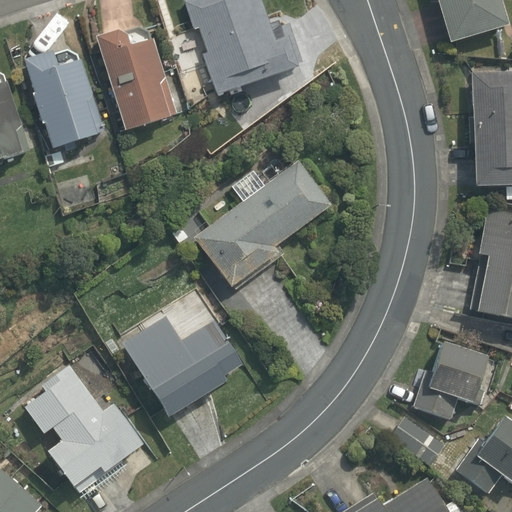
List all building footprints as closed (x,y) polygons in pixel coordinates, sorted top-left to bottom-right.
[(205,0),(188,6),(198,38),(208,35),(216,61),(207,64),(221,110),(312,81),(301,47),(284,53),(266,0),(205,0)] [(442,0),(460,58),(511,42),(511,10),(509,0),(442,0)] [(182,129),(157,51),(140,56),(134,37),(100,48),(131,145),(182,129)] [(61,56),(31,65),(42,100),(37,102),(50,143),(56,141),(62,160),(110,145),(99,110),(105,109),(92,67),(67,75),(61,56)] [(10,69),(0,71),(0,180),(40,168),(10,69)] [(511,85),(475,87),(480,196),(511,194),(511,85)] [(302,166),(197,248),(236,298),(286,258),(282,253),(337,210),(302,166)] [(511,329),(511,227),(490,224),(483,267),(475,266),(467,313),(484,316),(482,324),(511,329)] [(170,322),(129,349),(174,419),(249,370),(219,324),(186,346),(170,322)] [(479,415),(494,366),(448,351),(440,377),(424,372),(411,416),(457,430),(463,410),(479,415)] [(51,457),(78,499),(152,452),(119,400),(101,411),(76,372),(23,406),(47,443),(62,433),(70,445),(51,457)] [(511,489),(511,427),(493,416),(456,474),(500,502),(510,488),(511,489)] [(449,447),(404,423),(389,452),(433,476),(449,447)] [(0,511),(49,511),(51,510),(8,469),(0,477),(0,511)] [(453,511),(436,484),(392,511),(391,511),(380,495),(353,511),(453,511)]
